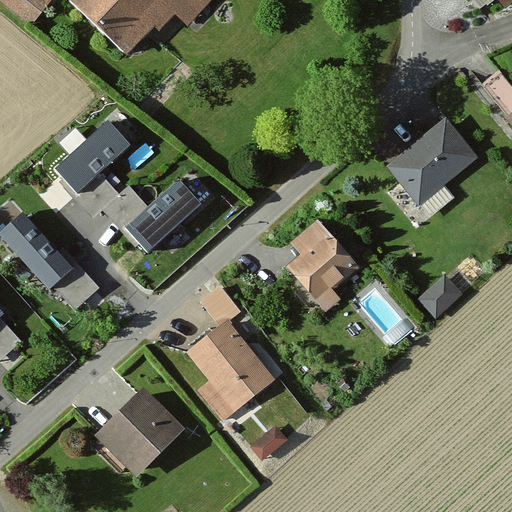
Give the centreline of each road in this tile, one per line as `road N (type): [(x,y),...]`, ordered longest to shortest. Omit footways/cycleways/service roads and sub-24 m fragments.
road 1 (residential): [(0,454),(402,88)]
road 2 (residential): [(511,25),(437,60),(402,88)]
